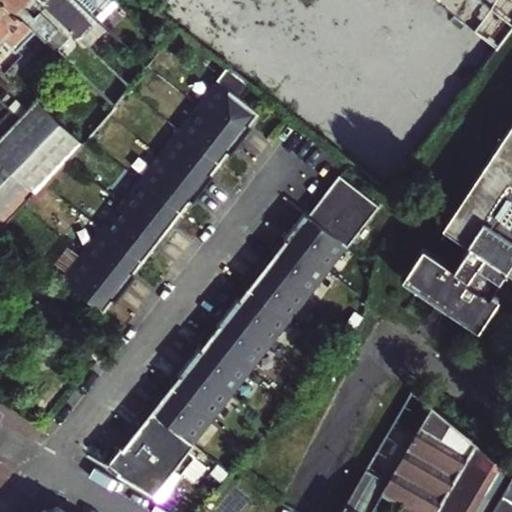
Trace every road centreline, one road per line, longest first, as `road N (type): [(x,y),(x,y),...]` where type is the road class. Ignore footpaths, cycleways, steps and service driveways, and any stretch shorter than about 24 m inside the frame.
road 1 (residential): [(42,464),(300,144)]
road 2 (unknown): [(511,420),(435,378),(410,370),(387,375),(368,392),(303,511)]
